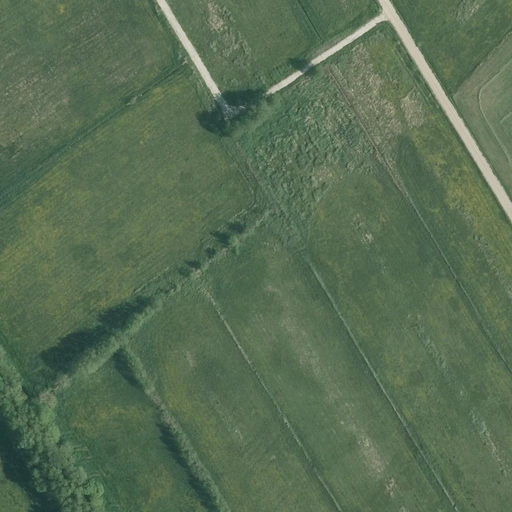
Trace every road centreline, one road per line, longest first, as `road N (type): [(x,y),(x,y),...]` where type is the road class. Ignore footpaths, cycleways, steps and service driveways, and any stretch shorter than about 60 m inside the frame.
road 1 (track): [(391,13),(234,113),(157,0)]
road 2 (unclassified): [(511,212),(383,0)]
